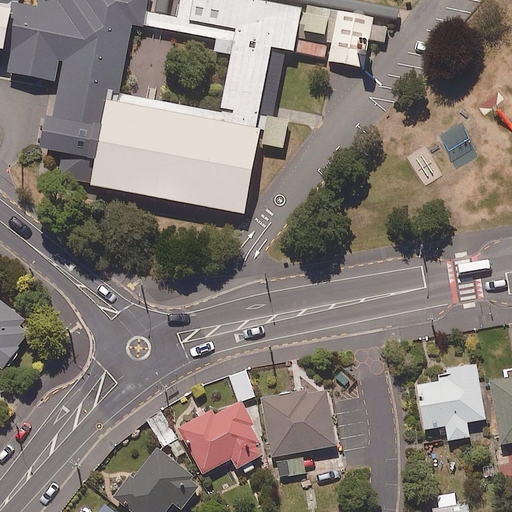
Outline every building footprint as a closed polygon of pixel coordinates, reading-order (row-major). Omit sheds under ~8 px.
[(0,0),(0,48),(6,50),(12,18),(15,2),(15,0),(0,0)] [(11,48),(6,73),(54,82),(60,61),(64,62),(53,117),(45,116),(39,148),(61,153),(59,178),(90,183),(90,186),(246,214),(259,131),(265,132),(263,144),(284,147),(289,118),(275,116),(287,52),(324,59),(328,48),(297,40),(301,7),(264,0),(180,0),(174,30),(215,39),(214,50),(231,55),(220,109),(121,93),(132,24),(144,27),(147,0),(56,0),(57,1),(53,0),(37,0),(37,5),(15,2),(12,18),(11,48)] [(373,17),(338,9),(328,62),(363,69),(373,17)] [(0,361),(2,359),(10,365),(33,335),(22,326),(27,320),(0,298),(0,361)] [(485,423),(475,368),(434,375),(436,385),(416,389),(424,433),(445,429),(448,444),(469,441),(466,426),(485,423)] [(259,396),(248,370),(232,377),(242,403),(259,396)] [(511,370),(505,371),(507,382),(490,385),(500,448),(511,446),(511,370)] [(340,447),(331,390),(266,400),(278,479),(308,474),(304,453),(340,447)] [(257,426),(245,403),(218,417),(216,413),(182,430),(205,476),(235,460),(240,471),(268,456),(254,428),(257,426)] [(171,446),(180,462),(190,456),(163,409),(146,419),(164,450),(171,446)] [(205,486),(162,450),(138,479),(134,476),(117,497),(135,511),(169,511),(176,504),(184,511),(205,486)] [(457,510),(454,495),(437,499),(439,511),(433,511),(432,511),(468,511),(468,508),(457,510)]
